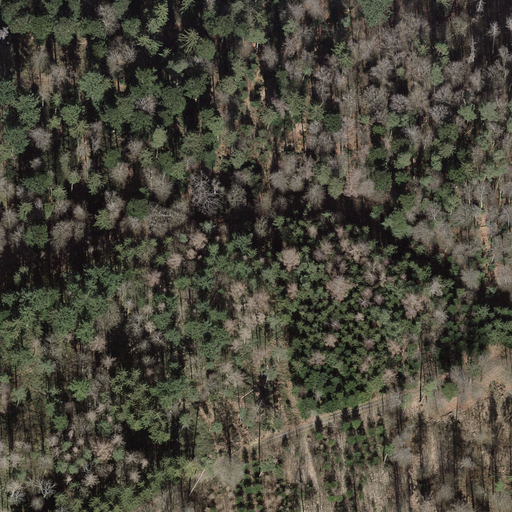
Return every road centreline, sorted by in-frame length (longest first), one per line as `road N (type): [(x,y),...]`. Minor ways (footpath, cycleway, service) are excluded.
road 1 (track): [(0,265),(247,215),(313,210),(355,217),(465,289),(511,308)]
road 2 (track): [(155,511),(260,447),(447,384),(511,352)]
